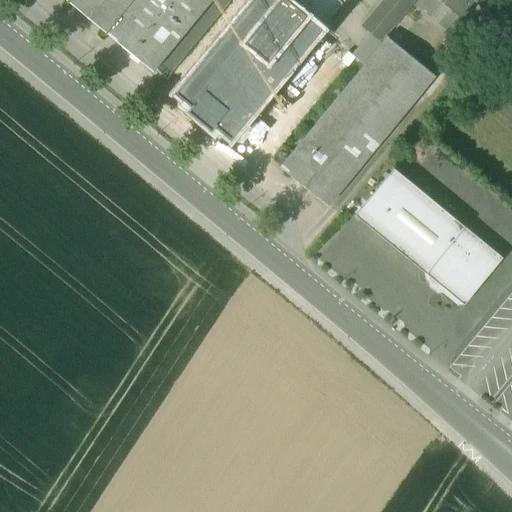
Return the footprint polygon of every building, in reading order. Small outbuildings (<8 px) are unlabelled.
[(66,0),(108,34),(136,0),(66,0)] [(136,0),(108,34),(153,72),(212,0),(136,0)] [(289,0),(249,0),(168,100),(229,149),(326,30),(289,0)] [(347,0),(289,0),(326,30),(347,0)] [(399,0),(387,0),(364,28),(383,43),(388,37),(384,34),(407,6),(399,0)] [(453,0),(467,11),(475,1),(475,2),(476,0),(453,0)] [(383,43),(281,168),(328,206),(435,76),(388,37),(383,43)] [(503,258),(394,168),(356,215),(464,305),(503,258)]
